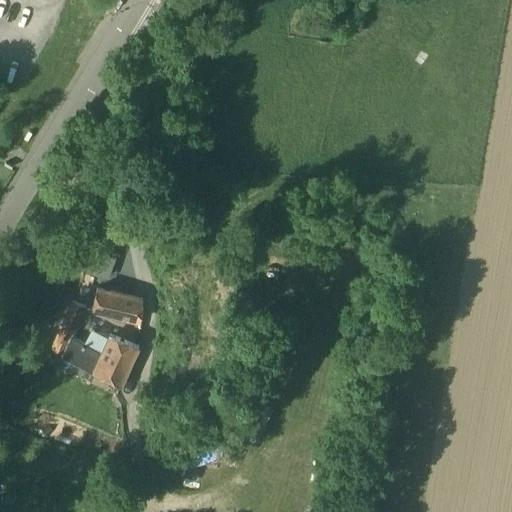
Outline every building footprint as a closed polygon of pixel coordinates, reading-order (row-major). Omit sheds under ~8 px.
[(144,299),(98,287),(92,309),(142,321),(144,299)] [(86,305),(74,299),(58,331),(71,337),(86,305)] [(71,337),(58,331),(52,344),(64,350),(71,337)] [(139,347),(110,333),(92,369),(122,383),(139,347)] [(249,399),(234,431),(257,441),(271,409),(249,399)]
